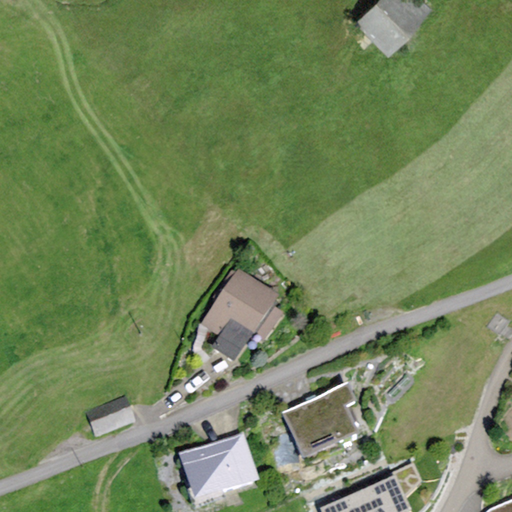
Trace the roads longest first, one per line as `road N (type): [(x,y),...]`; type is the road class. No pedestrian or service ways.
road 1 (unclassified): [(511,283),(0,489)]
road 2 (track): [(280,0),(378,131),(394,172),(397,325)]
road 3 (residential): [(511,350),(449,511)]
